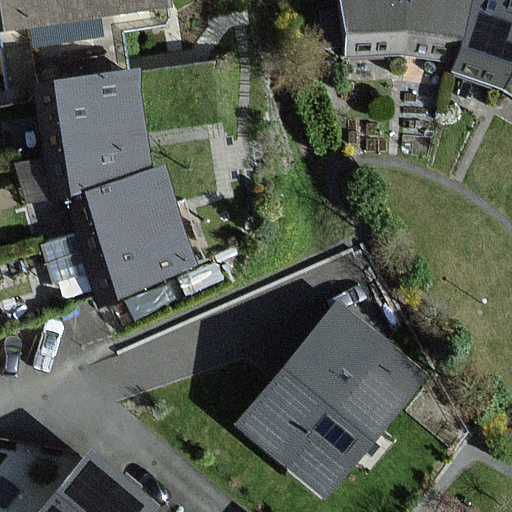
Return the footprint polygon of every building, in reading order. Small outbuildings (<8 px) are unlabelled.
[(165,0),(0,0),(0,27),(8,27),(115,11),(166,3),(165,0)] [(340,0),(347,56),(407,53),(407,0),(340,0)] [(470,0),(407,0),(407,53),(457,62),(470,0)] [(455,71),(505,87),(511,71),(511,0),(470,0),(457,62),(455,71)] [(37,87),(60,200),(71,196),(149,173),(148,168),(142,102),(139,71),(37,87)] [(188,244),(163,168),(149,173),(71,196),(103,304),(193,260),(188,244)] [(424,377),(339,306),(240,423),(325,494),(424,377)] [(148,511),(154,505),(93,454),(44,511),(148,511)]
